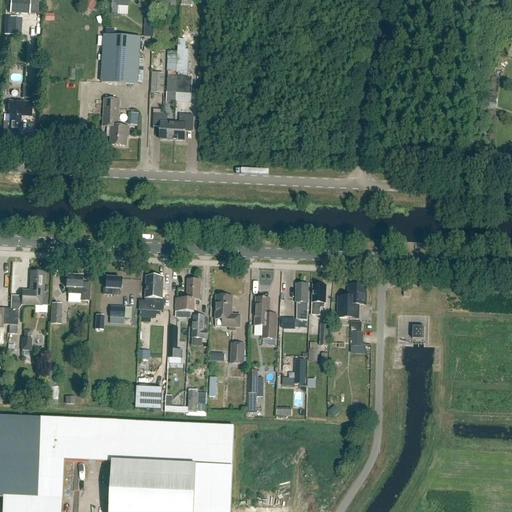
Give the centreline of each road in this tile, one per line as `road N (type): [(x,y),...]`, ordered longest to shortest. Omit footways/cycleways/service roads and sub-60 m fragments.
road 1 (unclassified): [(511,192),(0,167)]
road 2 (tertiary): [(383,258),(0,240)]
road 3 (unclassified): [(340,511),(377,438),(383,258)]
road 4 (tertiary): [(511,263),(383,258)]
